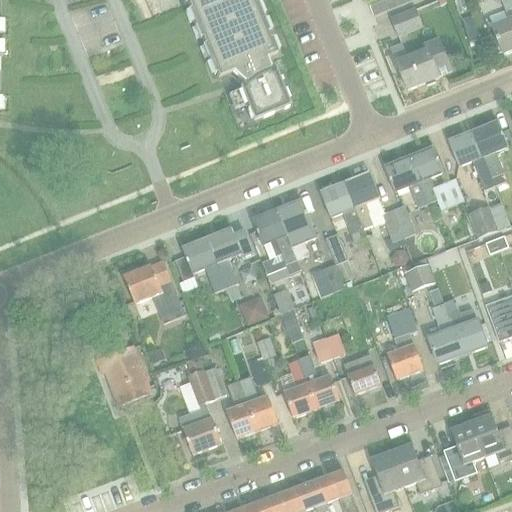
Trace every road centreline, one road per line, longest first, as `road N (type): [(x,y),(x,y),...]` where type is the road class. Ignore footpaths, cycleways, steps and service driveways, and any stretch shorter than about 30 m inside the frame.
road 1 (residential): [(123,511),(511,374)]
road 2 (residential): [(0,292),(368,133)]
road 3 (residential): [(8,511),(0,329)]
road 4 (residential): [(368,133),(511,76)]
road 5 (residential): [(368,133),(314,0)]
